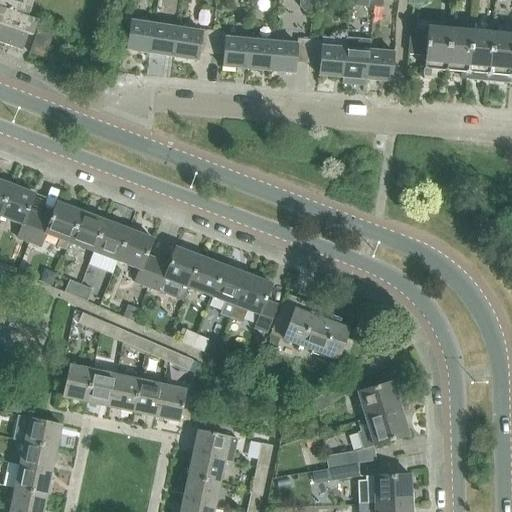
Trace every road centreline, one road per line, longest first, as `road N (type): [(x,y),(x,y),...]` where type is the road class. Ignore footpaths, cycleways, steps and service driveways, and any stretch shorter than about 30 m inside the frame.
road 1 (tertiary): [(0,127),(401,281),(431,311),(451,352),(459,511)]
road 2 (tertiary): [(504,511),(497,355),(465,288),(414,250),(114,134)]
road 3 (residential): [(511,132),(159,101),(131,105),(114,134)]
road 4 (tertiary): [(114,134),(0,93)]
